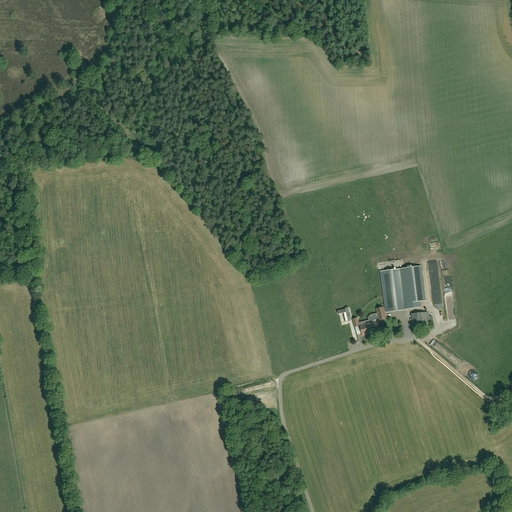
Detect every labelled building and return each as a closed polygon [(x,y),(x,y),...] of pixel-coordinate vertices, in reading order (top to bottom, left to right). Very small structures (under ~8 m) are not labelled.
[(400,269),(402,288),(383,290),(386,312),(407,310),(406,309),(421,308),(421,302),(426,301),(421,266),(400,269)] [(432,302),(440,302),(440,293),(432,293),(432,302)] [(380,321),(380,320),(386,318),(383,307),(377,309),(378,313),(370,315),(368,318),(369,321),(359,323),(358,318),(352,320),(354,327),(360,326),(363,336),(380,332),(378,322),(380,321)] [(345,309),(337,311),(338,314),(343,313),(346,322),(348,321),(352,320),(349,308),(345,309)] [(429,312),(412,314),(414,332),(431,330),(429,312)] [(450,359),(454,355),(439,342),(436,346),(450,359)] [(249,392),(257,388),(255,383),(247,388),(249,392)]
